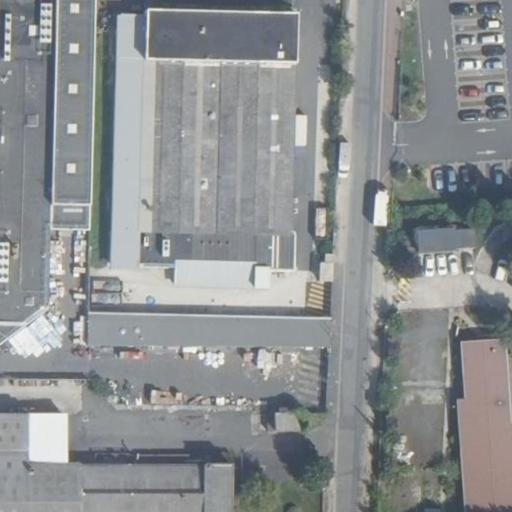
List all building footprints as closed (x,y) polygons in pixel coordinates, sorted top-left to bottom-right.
[(0,0),(0,325),(46,326),(52,0),(0,0)] [(173,286),(216,287),(216,265),(253,267),(253,273),(294,274),(294,238),(290,237),(295,18),(145,14),(144,18),(116,18),(113,269),(174,270),(173,286)] [(417,251),(457,249),(457,247),(473,246),(473,230),(455,231),(454,227),(416,230),(417,251)] [(333,263),(320,263),(320,281),(333,282),(333,263)] [(216,265),(216,287),(252,288),(253,273),(253,267),(216,265)] [(107,269),(88,269),(86,349),(205,349),(205,320),(106,319),(107,269)] [(255,322),(205,320),(205,349),(254,350),(255,322)] [(308,350),(308,323),(255,322),(254,350),(308,350)] [(308,350),(329,351),(329,323),(308,323),(308,350)] [(456,400),(464,511),(511,511),(511,481),(511,423),(508,424),(501,338),(461,341),(464,400),(456,400)] [(28,416),(0,415),(0,456),(28,456),(28,416)] [(299,434),(300,415),(267,415),(267,433),(299,434)] [(28,456),(0,456),(0,511),(227,511),(228,468),(28,469),(28,456)]
